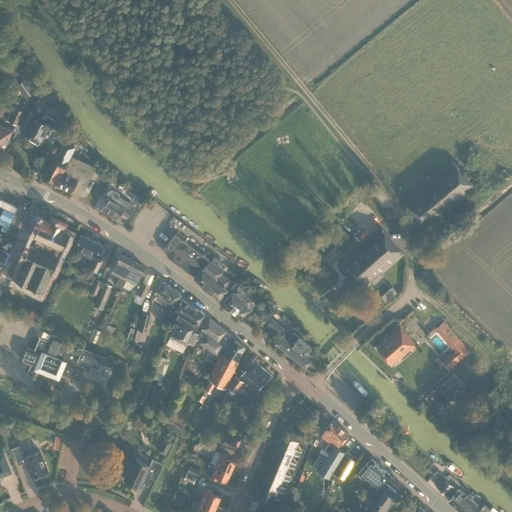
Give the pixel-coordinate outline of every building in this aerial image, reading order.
[(20,69),(0,42),(0,78),(2,82),(20,69)] [(20,55),(15,60),(21,66),(26,61),(20,55)] [(17,84),(26,97),(40,86),(31,74),(17,84)] [(22,111),(15,108),(11,106),(6,119),(16,123),(22,111)] [(49,133),(56,120),(35,109),(22,133),(32,138),(32,140),(38,143),(39,142),(41,143),(46,132),(49,133)] [(0,146),(4,148),(12,129),(0,123),(0,146)] [(85,188),(96,166),(71,154),(76,145),(73,144),(74,141),(65,137),(43,179),(52,184),(54,181),(73,190),(76,183),(85,188)] [(453,159),(403,201),(427,229),(477,188),(453,159)] [(118,218),(122,212),(128,216),(135,205),(120,196),(119,193),(112,189),(110,189),(107,194),(109,196),(101,208),(118,218)] [(138,195),(134,202),(140,205),(144,198),(138,195)] [(23,260),(15,279),(43,292),(51,273),(52,273),(71,232),(61,228),(62,224),(53,220),(51,223),(41,219),(22,260),(23,260)] [(354,242),(338,222),(326,231),(343,251),(354,242)] [(404,253),(381,226),(353,250),(354,251),(338,265),(345,274),(343,275),(342,274),(338,278),(342,283),(336,288),(345,298),(363,282),(367,286),(404,253)] [(2,233),(0,231),(0,263),(1,262),(2,262),(8,249),(7,248),(11,240),(0,235),(2,233)] [(96,272),(102,259),(96,256),(102,243),(81,233),(74,249),(94,259),(90,269),(96,272)] [(209,259),(175,233),(164,248),(168,256),(188,271),(196,275),(194,277),(219,298),(227,288),(224,286),(230,279),(221,272),(223,270),(219,267),(222,263),(222,261),(216,256),(213,256),(211,260),(209,259)] [(122,287),(124,285),(127,278),(125,277),(128,271),(126,270),(131,259),(121,253),(112,271),(120,275),(114,287),(120,290),(122,287)] [(127,278),(124,285),(145,296),(151,284),(139,278),(145,265),(131,259),(126,270),(128,271),(125,277),(127,278)] [(90,291),(97,294),(102,281),(96,278),(90,291)] [(164,311),(169,314),(173,309),(171,308),(172,306),(182,293),(164,280),(152,295),(163,303),(164,304),(166,305),(167,306),(164,311)] [(95,305),(103,308),(112,285),(104,282),(95,305)] [(247,305),(253,297),(241,287),(242,286),(240,283),(224,301),(242,317),(250,308),(247,305)] [(198,323),(204,312),(181,298),(171,316),(176,319),(169,333),(171,333),(166,343),(183,350),(187,341),(194,344),(199,333),(193,330),(197,323),(198,323)] [(138,328),(147,331),(151,314),(142,312),(138,328)] [(218,340),(226,330),(210,317),(202,327),(204,328),(199,339),(201,340),(200,341),(218,355),(223,344),(218,340)] [(304,367),(313,357),(306,352),(311,346),(298,335),(294,331),(292,334),(272,317),(267,323),(281,335),(274,343),(288,354),(290,354),(292,355),(291,357),(304,367)] [(458,337),(444,320),(435,328),(449,345),(458,337)] [(402,358),(417,345),(400,325),(385,337),(386,339),(377,347),(392,364),(401,356),(402,358)] [(91,338),(98,341),(103,330),(96,327),(91,338)] [(79,381),(84,367),(87,368),(89,364),(99,368),(104,355),(83,346),(82,348),(64,341),(65,338),(52,333),(49,339),(40,335),(34,349),(27,346),(22,360),(31,364),(27,372),(40,378),(37,387),(50,393),(53,386),(62,390),(63,389),(68,376),(79,381)] [(455,351),(443,361),(449,369),(471,351),(458,337),(449,345),(455,351)] [(237,359),(246,346),(235,338),(225,355),(220,352),(209,379),(225,389),(235,370),(234,369),(239,361),(237,359)] [(161,354),(154,377),(163,380),(170,357),(161,354)] [(264,383),(272,373),(254,358),(246,368),(241,374),(259,388),(264,383)] [(228,386),(235,392),(244,381),(236,375),(228,386)] [(453,396),(455,394),(451,389),(457,384),(451,377),(442,385),(441,383),(437,387),(436,387),(426,396),(439,410),(447,402),(453,396)] [(145,382),(137,380),(135,391),(143,392),(145,382)] [(329,452),(318,470),(322,473),(329,477),(336,465),(345,451),(338,447),(340,444),(347,435),(349,433),(332,419),(325,428),(324,429),(321,435),(330,442),(324,449),(329,452)] [(56,433),(54,447),(60,448),(62,434),(56,433)] [(277,446),(299,455),(301,451),(296,448),(299,440),(283,433),(277,446)] [(168,438),(164,445),(169,448),(172,441),(168,438)] [(201,438),(198,444),(209,449),(212,442),(201,438)] [(240,440),(234,438),(232,444),(238,446),(240,440)] [(25,456),(20,444),(12,448),(18,464),(26,461),(32,477),(48,470),(40,450),(25,456)] [(299,456),(299,455),(277,446),(272,458),(289,465),(294,467),(296,463),(291,460),(294,453),(299,456)] [(0,485),(1,485),(0,482),(0,477),(1,475),(1,474),(11,470),(4,451),(0,453),(0,485)] [(221,452),(216,463),(231,470),(235,460),(227,456),(228,455),(221,452)] [(344,478),(355,460),(345,453),(334,472),(335,472),(333,477),(340,482),(343,478),(344,478)] [(309,455),(306,464),(315,467),(318,458),(309,455)] [(143,477),(146,477),(147,475),(156,479),(164,463),(153,458),(150,464),(135,457),(125,479),(139,486),(143,477)] [(391,511),(403,496),(383,480),(390,473),(371,457),(358,473),(373,486),(352,511),(391,511)] [(272,458),(267,470),(289,480),(291,475),(285,473),(289,465),(272,458)] [(227,480),(231,470),(216,463),(211,475),(218,478),(219,477),(227,480)] [(190,465),(188,471),(197,474),(199,469),(190,465)] [(267,470),(262,482),(284,492),(286,487),(280,485),(283,478),(289,480),(267,470)] [(187,472),(184,478),(192,482),(195,475),(187,472)] [(438,487),(446,494),(454,485),(441,474),(434,482),(439,486),(438,487)] [(284,492),(262,482),(256,495),(278,504),(280,499),(275,497),(278,490),(284,492)] [(201,498),(216,505),(221,495),(213,491),(213,489),(206,486),(201,498)] [(466,494),(463,491),(459,487),(448,500),(457,507),(465,497),(464,497),(466,494)] [(457,507),(462,511),(470,511),(475,506),(477,503),(471,497),(466,494),(464,497),(465,497),(457,507)] [(205,511),(213,511),(216,505),(201,498),(196,510),(199,511),(203,511),(204,511),(205,511)]
